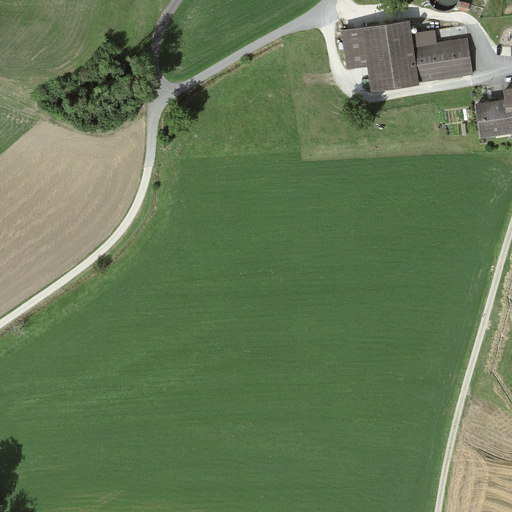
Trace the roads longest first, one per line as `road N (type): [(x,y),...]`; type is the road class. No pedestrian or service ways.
road 1 (track): [(437,511),(450,435),(511,223)]
road 2 (track): [(0,322),(127,221),(148,160),(156,92)]
road 3 (track): [(329,0),(190,82),(156,92),(155,48),(177,0)]
